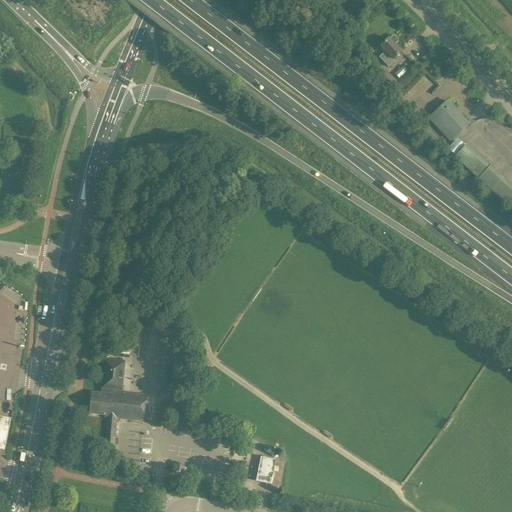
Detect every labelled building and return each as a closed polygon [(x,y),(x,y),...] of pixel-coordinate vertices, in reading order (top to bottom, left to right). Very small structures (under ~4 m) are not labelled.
[(388,39),(388,38),(379,46),(385,52),(378,57),(388,67),(394,62),(392,60),(401,52),(394,45),(397,42),(397,40),(394,36),(392,36),(388,39)] [(428,53),(421,58),(425,63),(431,57),(428,53)] [(396,82),(384,69),(375,78),(386,91),(396,82)] [(452,141),(471,122),(447,99),(428,118),(452,141)] [(511,206),(511,183),(458,137),(446,150),(511,206)] [(117,419),(143,421),(146,395),(121,393),(123,362),(103,360),(101,393),(91,392),(89,414),(104,416),(104,418),(107,418),(104,450),(114,451),(117,419)] [(125,392),(141,393),(142,383),(125,382),(125,392)] [(0,450),(3,451),(9,419),(0,417),(0,450)] [(266,447),(264,451),(274,458),(277,453),(266,447)] [(270,484),(275,460),(260,457),(256,481),(270,484)]
